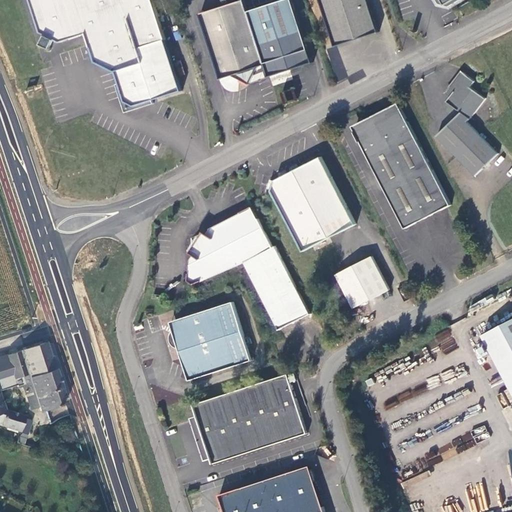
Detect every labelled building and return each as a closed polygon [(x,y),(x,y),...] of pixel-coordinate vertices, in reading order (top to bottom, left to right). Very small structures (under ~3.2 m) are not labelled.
[(32,0),(42,31),(48,34),(52,36),(57,38),(63,41),(88,33),(91,44),(97,61),(117,70),(145,62),(140,47),(166,39),(153,0),(32,0)] [(223,0),(226,6),(202,14),(223,78),(232,75),(250,83),(258,66),(265,64),(248,11),(244,0),(231,4),(229,0),(223,0)] [(283,0),(248,11),(265,64),(269,76),(290,69),(313,62),(292,0),(283,0)] [(369,0),(322,0),(337,45),(379,31),(369,0)] [(436,0),(440,6),(451,9),(466,0),(436,0)] [(52,36),(48,34),(43,43),(52,48),(57,38),(52,36)] [(145,62),(117,70),(121,82),(127,100),(136,105),(154,99),(183,90),(166,39),(140,47),(145,62)] [(338,81),(345,79),(335,46),(328,48),(338,81)] [(281,81),(290,78),(288,71),(279,73),(281,81)] [(469,121),(487,97),(472,86),(476,80),(464,71),(456,82),(448,92),(453,95),(449,101),(463,111),(439,135),(477,175),(500,153),(469,121)] [(121,82),(117,84),(127,112),(155,103),(154,99),(136,105),(127,100),(121,82)] [(282,92),(285,102),(296,99),(293,89),(282,92)] [(451,205),(399,104),(388,110),(389,112),(356,129),(359,134),(407,228),(448,207),(451,205)] [(355,127),(356,129),(389,112),(388,110),(355,127)] [(357,223),(322,156),(301,167),(293,171),(289,173),(282,177),(277,180),(274,191),(305,250),(357,223)] [(290,166),(293,171),(301,167),(298,162),(290,166)] [(279,172),(282,177),(289,173),(286,168),(279,172)] [(286,264),(277,245),(274,246),(258,215),(253,205),(245,210),(245,212),(212,229),(209,234),(205,230),(204,232),(192,236),(191,252),(196,255),(193,260),(191,272),(189,272),(190,279),(196,284),(245,263),(281,330),(312,313),(286,264)] [(374,255),(338,274),(355,308),(392,289),(374,255)] [(253,360),(235,301),(171,321),(177,337),(174,344),(180,347),(191,380),(253,360)] [(511,319),(484,334),(486,339),(478,343),(485,357),(494,352),(511,386),(511,319)] [(47,342),(7,355),(15,378),(28,374),(41,412),(67,404),(47,342)] [(308,433),(289,373),(196,403),(199,416),(199,424),(199,430),(200,435),(201,438),(201,440),(204,445),(207,449),(210,453),(211,455),(213,456),(215,463),(308,433)] [(0,425),(20,432),(25,416),(5,410),(0,393),(0,425)] [(324,511),(326,511),(311,466),(221,494),(226,511),(324,511)]
